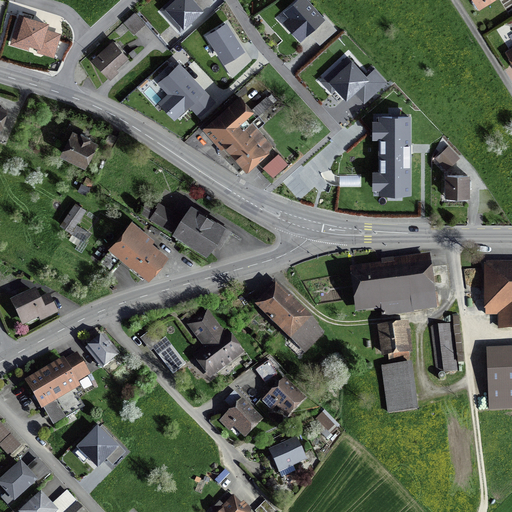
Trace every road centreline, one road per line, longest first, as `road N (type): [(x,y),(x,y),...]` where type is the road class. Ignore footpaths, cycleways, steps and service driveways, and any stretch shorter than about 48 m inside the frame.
road 1 (secondary): [(316,227),(268,210),(115,116),(59,92)]
road 2 (unclassified): [(316,227),(282,256),(98,310)]
road 3 (secondary): [(511,236),(316,227)]
road 4 (residential): [(98,310),(229,453)]
road 5 (residential): [(230,0),(335,129)]
road 6 (residential): [(0,405),(93,511)]
road 7 (track): [(470,381),(482,511)]
